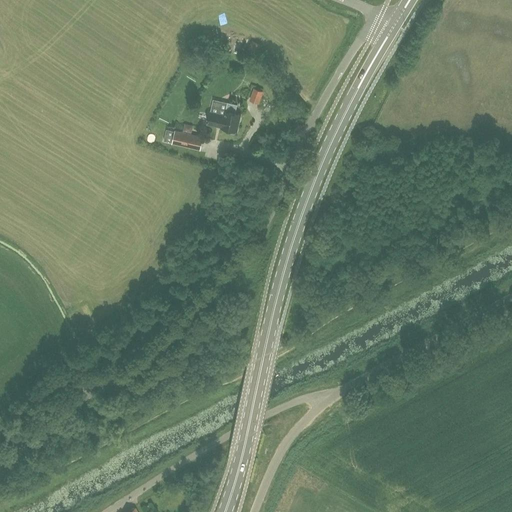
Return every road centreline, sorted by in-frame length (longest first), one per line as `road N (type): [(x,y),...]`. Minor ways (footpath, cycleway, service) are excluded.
road 1 (unclassified): [(0,476),(49,427),(132,373),(249,261),(324,97),(376,13)]
road 2 (track): [(511,220),(244,374),(0,496)]
road 3 (primary): [(225,511),(302,210),(394,24)]
road 4 (unclassified): [(107,511),(229,435),(300,400),(329,399)]
road 5 (unclassified): [(329,399),(511,298)]
road 6 (unclassified): [(254,511),(291,435),(329,399)]
